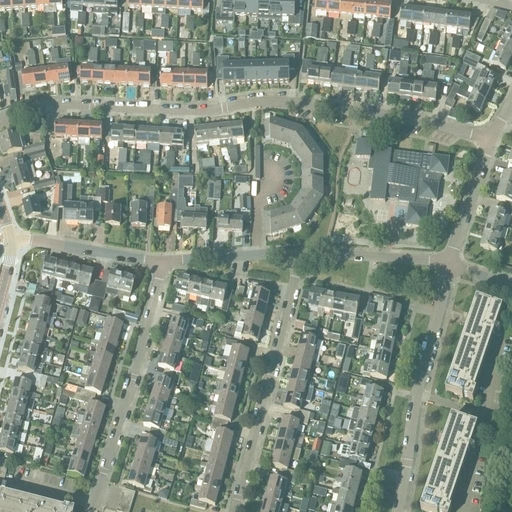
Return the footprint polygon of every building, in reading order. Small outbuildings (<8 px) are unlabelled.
[(0,0),(0,11),(13,10),(11,0),(0,0)] [(11,0),(13,10),(25,9),(24,0),(11,0)] [(24,0),(25,9),(37,8),(36,0),(24,0)] [(43,14),(50,13),(49,0),(36,0),(37,8),(43,8),(43,14)] [(49,0),(50,13),(55,13),(55,7),(62,7),(61,0),(49,0)] [(106,9),(106,0),(94,0),(94,8),(106,9)] [(106,0),(106,9),(106,14),(117,15),(117,9),(118,9),(118,0),(106,0)] [(141,9),(141,0),(128,0),(128,8),(141,9)] [(153,10),(153,0),(141,0),(141,9),(153,10)] [(166,10),(166,0),(153,0),(153,10),(166,10)] [(179,11),(179,0),(166,0),(166,10),(179,11)] [(191,12),(191,0),(179,0),(179,11),(191,12)] [(191,0),(191,12),(203,12),(203,16),(208,16),(209,6),(204,5),(203,0),(191,0)] [(234,8),(234,0),(222,0),(223,1),(218,0),(217,12),(224,13),(225,7),(234,8)] [(246,8),(246,0),(234,0),(234,8),(246,8)] [(258,9),(258,0),(246,0),(246,8),(258,9)] [(270,10),(270,0),(258,0),(258,9),(270,10)] [(282,11),(282,0),(270,0),(270,10),(282,11)] [(298,21),(298,4),(293,4),(292,0),(282,0),(282,11),(290,11),(289,20),(298,21)] [(328,0),(316,0),(315,13),(327,14),(328,0)] [(338,0),(328,0),(327,14),(339,16),(341,0),(338,0)] [(341,0),(339,16),(352,17),(354,2),(341,0)] [(354,2),(352,17),(365,18),(366,3),(354,2)] [(366,3),(365,18),(377,20),(378,4),(366,3)] [(378,4),(377,20),(390,21),(392,6),(378,4)] [(412,25),(414,10),(401,9),(399,23),(412,25)] [(423,26),(425,12),(414,10),(412,25),(423,26)] [(435,28),(437,13),(425,12),(423,26),(435,28)] [(446,29),(448,15),(437,13),(435,28),(446,29)] [(457,31),(459,16),(448,15),(446,29),(457,31)] [(459,16),(457,31),(469,32),(471,18),(459,16)] [(479,34),(484,37),(491,23),(485,20),(479,34)] [(503,42),(511,46),(511,26),(507,24),(504,30),(508,32),(506,36),(501,34),(498,40),(503,42)] [(60,37),(59,29),(51,29),(52,37),(60,37)] [(132,40),(133,50),(141,50),(140,40),(132,40)] [(511,57),(511,46),(503,42),(497,54),(511,60),(511,57)] [(172,54),(173,44),(158,44),(158,53),(172,54)] [(319,56),(327,57),(328,50),(324,50),(324,49),(320,49),(319,56)] [(295,70),(296,52),(289,52),(288,61),(277,61),(278,79),(289,79),(290,70),(295,70)] [(404,61),(405,54),(390,52),(389,62),(400,64),(400,61),(404,61)] [(343,60),(350,61),(351,54),(347,53),(344,53),(343,60)] [(464,59),(478,65),(480,60),(467,53),(464,59)] [(505,72),(511,60),(497,54),(492,65),(505,72)] [(367,63),(374,64),(375,57),(371,57),(371,56),(368,56),(367,63)] [(448,59),(430,56),(429,65),(446,67),(448,59)] [(226,79),(235,79),(234,62),(226,62),(226,58),(219,58),(219,72),(226,72),(226,79)] [(475,70),(478,65),(464,59),(462,64),(475,70)] [(256,79),(256,61),(245,62),(245,79),(256,79)] [(267,79),(266,61),(256,61),(256,79),(267,79)] [(278,79),(277,61),(266,61),(267,79),(278,79)] [(245,79),(245,62),(234,62),(235,79),(245,79)] [(56,69),(58,84),(70,83),(68,68),(56,69)] [(93,84),(94,69),(80,68),(80,83),(93,84)] [(319,85),(321,70),(308,68),(307,83),(319,85)] [(46,86),(58,84),(56,69),(45,71),(46,86)] [(104,84),(105,70),(94,69),(93,84),(104,84)] [(116,85),(117,70),(105,70),(104,84),(116,85)] [(126,85),(127,71),(117,70),(116,85),(126,85)] [(330,87),(332,72),(321,70),(319,85),(330,87)] [(35,87),(46,86),(45,71),(33,72),(35,87)] [(139,86),(140,71),(127,71),(126,85),(139,86)] [(140,71),(139,86),(150,86),(150,72),(140,71)] [(23,89),(35,87),(33,72),(21,74),(23,89)] [(343,88),(345,73),(332,72),(330,87),(343,88)] [(477,85),(490,91),(496,80),(478,72),(476,72),(471,82),(477,85)] [(173,74),(173,73),(161,73),(160,88),(172,88),(173,74)] [(185,88),(185,73),(173,73),(173,74),(172,88),(185,88)] [(196,89),(196,74),(185,73),(185,88),(196,89)] [(355,90),(357,75),(345,73),(343,88),(355,90)] [(196,74),(196,89),(207,89),(208,74),(196,74)] [(367,91),(369,76),(357,75),(355,90),(367,91)] [(369,76),(367,91),(378,93),(380,78),(369,76)] [(399,98),(402,83),(389,81),(387,96),(399,98)] [(411,100),(414,85),(402,83),(399,98),(411,100)] [(423,101),(426,86),(414,85),(411,100),(423,101)] [(449,109),(459,88),(454,85),(444,106),(449,109)] [(485,102),(490,91),(477,85),(472,96),(485,102)] [(426,86),(423,101),(435,103),(438,88),(426,86)] [(479,114),(485,102),(472,96),(466,108),(479,114)] [(265,122),(264,122),(264,139),(269,139),(291,145),(305,164),(305,194),(292,212),(265,219),(265,236),(270,236),(304,225),(323,196),(321,155),(300,129),(269,121),(265,122)] [(66,139),(67,124),(55,123),(55,138),(66,139)] [(78,140),(79,125),(67,124),(66,139),(78,140)] [(89,140),(90,125),(79,125),(78,140),(89,140)] [(90,125),(89,140),(102,141),(103,126),(90,125)] [(230,126),(232,141),(244,140),(242,125),(230,126)] [(220,143),(232,141),(230,126),(218,127),(220,143)] [(208,144),(220,143),(218,127),(207,129),(208,144)] [(123,144),(124,129),(112,128),(111,143),(123,144)] [(135,145),(136,130),(124,129),(123,144),(135,145)] [(195,145),(208,144),(207,129),(194,130),(195,145)] [(148,145),(149,131),(136,130),(135,145),(148,145)] [(159,146),(160,131),(149,131),(148,145),(159,146)] [(171,147),(171,132),(160,131),(159,146),(171,147)] [(171,132),(171,147),(183,148),(184,133),(171,132)] [(0,147),(2,156),(22,151),(18,136),(0,140),(0,147)] [(376,150),(371,150),(372,143),(357,141),(355,158),(369,160),(368,171),(374,171),(370,201),(385,203),(386,196),(398,197),(397,203),(408,204),(405,226),(425,229),(427,210),(430,201),(436,202),(438,185),(441,175),(446,176),(448,160),(432,157),(431,161),(422,160),(422,156),(391,152),(380,150),(376,150)] [(26,156),(44,151),(44,144),(24,150),(25,156),(26,156)] [(28,160),(45,156),(44,151),(26,156),(28,160)] [(199,171),(214,170),(213,160),(210,160),(198,162),(199,171)] [(13,178),(34,173),(33,167),(25,169),(24,163),(10,167),(13,178)] [(367,167),(350,167),(351,183),(362,182),(362,174),(367,174),(367,167)] [(223,169),(215,170),(199,171),(199,178),(215,178),(223,178),(223,169)] [(34,173),(13,178),(16,191),(30,187),(28,181),(36,179),(34,173)] [(500,188),(511,191),(511,177),(504,175),(500,188)] [(179,178),(178,188),(184,188),(192,189),(193,179),(179,178)] [(34,191),(54,186),(53,181),(33,186),(34,191)] [(78,224),(79,207),(70,206),(71,188),(60,187),(59,209),(65,210),(64,224),(78,224)] [(511,191),(500,188),(496,200),(511,204),(511,191)] [(177,213),(178,201),(178,192),(173,192),(170,197),(169,208),(159,208),(158,229),(170,229),(171,212),(177,213)] [(152,223),(154,199),(147,198),(147,203),(144,203),(144,206),(131,206),(130,212),(132,212),(132,227),(145,228),(146,222),(152,223)] [(79,207),(78,224),(93,225),(94,211),(100,212),(101,200),(89,200),(88,207),(79,207)] [(51,215),(39,213),(36,201),(23,205),(27,220),(31,219),(57,223),(58,207),(52,207),(51,215)] [(194,231),(195,211),(186,210),(185,201),(178,201),(177,213),(177,223),(182,223),(181,230),(194,231)] [(195,208),(195,211),(194,231),(206,231),(207,211),(199,210),(199,208),(195,208)] [(120,227),(121,210),(107,209),(106,226),(120,227)] [(487,223),(504,229),(508,216),(491,211),(487,223)] [(230,232),(231,214),(226,213),(226,219),(218,219),(217,232),(230,232)] [(231,213),(231,214),(230,232),(242,233),(243,220),(236,220),(236,213),(231,213)] [(500,241),(504,229),(487,223),(483,236),(500,241)] [(497,253),(500,241),(483,236),(480,248),(497,253)] [(53,279),(57,263),(45,260),(40,276),(50,279),(53,279)] [(64,282),(68,266),(57,263),(53,279),(50,279),(49,286),(53,287),(54,280),(63,282),(64,282)] [(76,285),(80,269),(68,266),(64,282),(63,282),(61,289),(64,290),(66,283),(74,285),(76,285)] [(92,297),(95,283),(90,282),(92,272),(80,269),(76,285),(74,285),(73,292),(76,293),(78,286),(88,288),(86,296),(92,297)] [(118,292),(122,276),(110,273),(106,286),(95,283),(92,297),(103,300),(106,289),(118,292)] [(122,276),(118,292),(116,300),(120,301),(121,297),(128,299),(129,295),(134,279),(122,276)] [(188,296),(192,279),(180,276),(176,293),(186,295),(188,296)] [(200,299),(204,282),(192,279),(188,296),(186,295),(185,303),(188,303),(190,296),(197,298),(200,299)] [(211,302),(215,285),(204,282),(200,299),(197,298),(196,306),(200,307),(202,299),(209,301),(211,302)] [(211,302),(209,301),(208,309),(210,309),(213,310),(215,303),(223,305),(221,312),(227,314),(232,293),(227,291),(227,289),(215,285),(211,302)] [(241,300),(244,289),(237,288),(235,299),(241,300)] [(50,299),(52,292),(38,289),(36,296),(50,299)] [(321,311),(324,294),(312,291),(308,308),(318,310),(321,311)] [(251,303),(267,307),(270,296),(254,292),(251,301),(251,303)] [(55,294),(53,302),(59,303),(61,297),(62,295),(55,294)] [(333,313),(336,296),(324,294),(321,311),(318,310),(317,317),(323,318),(324,311),(330,313),(330,312),(333,313)] [(344,315),(348,299),(336,296),(333,313),(330,312),(330,313),(329,320),(333,321),(334,313),(342,315),(344,315)] [(342,315),(341,323),(345,323),(347,316),(356,318),(359,301),(348,299),(344,315),(342,315)] [(48,316),(47,318),(55,320),(56,316),(48,314),(51,304),(35,300),(32,312),(48,316)] [(248,313),(248,314),(264,318),(267,307),(251,303),(251,301),(244,300),(243,303),(250,305),(248,313)] [(375,316),(375,319),(382,321),(383,318),(384,318),(399,321),(401,310),(396,309),(397,302),(384,300),(383,306),(385,307),(383,316),(375,316)] [(499,319),(502,309),(478,301),(472,318),(469,317),(465,326),(469,327),(446,393),(472,403),(476,392),(471,391),(491,333),(499,336),(500,332),(495,330),(495,329),(492,327),(495,318),(499,319)] [(183,315),(185,309),(173,306),(172,312),(183,315)] [(123,320),(125,313),(113,310),(112,316),(123,320)] [(46,325),(47,318),(48,316),(32,312),(29,323),(45,327),(44,329),(52,331),(53,327),(46,325)] [(245,324),(245,326),(261,330),(264,318),(248,314),(248,313),(241,312),(240,314),(247,316),(245,324)] [(102,333),(118,338),(121,326),(105,321),(106,320),(99,318),(98,324),(104,326),(102,331),(103,331),(102,333)] [(185,337),(185,340),(191,341),(192,338),(186,336),(189,326),(196,328),(197,323),(182,318),(181,323),(172,321),(169,332),(185,337)] [(381,328),(380,330),(397,333),(398,333),(399,328),(398,327),(399,321),(384,318),(383,318),(382,321),(381,328)] [(359,341),(359,338),(362,322),(355,321),(352,339),(359,341)] [(42,337),(44,329),(45,327),(29,323),(26,335),(42,339),(42,341),(49,343),(50,339),(42,337)] [(235,334),(234,338),(241,339),(242,339),(258,343),(261,330),(245,326),(245,324),(238,323),(237,326),(244,329),(242,336),(235,334)] [(316,330),(311,328),(305,327),(303,333),(315,336),(316,330)] [(380,332),(378,342),(394,345),(396,334),(397,333),(380,330),(380,328),(373,328),(372,331),(380,332)] [(103,331),(102,331),(95,330),(94,334),(101,336),(99,342),(98,344),(114,349),(118,338),(102,333),(103,331)] [(182,348),(185,340),(185,337),(169,332),(166,343),(182,349),(181,351),(188,353),(189,350),(182,348)] [(40,349),(42,341),(42,339),(26,335),(23,347),(39,351),(39,353),(46,354),(47,351),(40,349)] [(315,353),(314,356),(322,357),(323,354),(316,352),(318,342),(302,338),(299,349),(315,353)] [(377,344),(376,352),(375,353),(392,357),(394,345),(378,342),(378,340),(370,340),(370,342),(377,344)] [(99,342),(99,343),(91,341),(90,346),(97,348),(95,354),(95,356),(111,361),(114,349),(98,344),(99,342)] [(179,359),(181,351),(182,349),(166,343),(162,355),(178,360),(177,363),(185,364),(186,361),(179,359)] [(37,359),(39,353),(39,351),(23,347),(20,358),(36,362),(36,364),(43,366),(45,361),(37,359)] [(230,360),(246,364),(249,353),(233,349),(231,358),(230,360)] [(313,363),(314,356),(315,353),(299,349),(296,360),(312,364),(311,367),(319,368),(320,367),(320,365),(313,363)] [(375,356),(373,363),(373,365),(389,369),(392,357),(375,353),(376,352),(368,351),(368,354),(375,356)] [(95,354),(95,355),(88,353),(87,357),(94,359),(92,365),(91,367),(107,372),(111,361),(95,356),(95,354)] [(175,372),(177,363),(178,360),(162,355),(158,367),(167,369),(165,375),(180,379),(182,374),(175,372)] [(230,362),(227,372),(243,376),(246,364),(230,360),(231,358),(223,357),(222,360),(230,362)] [(33,375),(36,364),(36,362),(20,358),(17,371),(25,372),(23,378),(46,384),(47,378),(33,375)] [(310,375),(311,367),(312,364),(296,360),(293,372),(309,376),(309,379),(316,380),(317,376),(310,375)] [(373,365),(373,363),(366,363),(365,366),(372,367),(372,368),(371,375),(363,373),(363,377),(370,379),(370,378),(387,381),(389,369),(373,365)] [(92,365),(91,366),(85,364),(83,368),(90,370),(88,376),(88,378),(104,383),(107,372),(91,367),(92,365)] [(227,374),(224,383),(240,388),(243,376),(227,372),(228,370),(220,369),(219,372),(227,374)] [(307,387),(309,379),(309,376),(293,372),(290,384),(306,388),(306,391),(313,392),(314,389),(307,387)] [(178,386),(180,379),(165,375),(163,381),(158,379),(155,391),(171,396),(170,398),(177,400),(178,397),(171,395),(174,384),(178,386)] [(88,376),(88,377),(81,376),(80,379),(87,381),(84,391),(77,389),(76,394),(94,400),(96,395),(100,396),(104,383),(88,378),(88,376)] [(27,399),(35,401),(36,396),(29,394),(31,386),(44,389),(46,384),(23,378),(22,383),(14,382),(11,394),(28,398),(27,399)] [(223,386),(221,395),(237,399),(240,388),(224,383),(224,382),(217,381),(216,384),(223,386)] [(364,400),(380,405),(383,393),(382,393),(383,387),(362,382),(361,387),(367,389),(365,398),(364,400)] [(304,398),(306,391),(306,388),(290,384),(287,395),(303,400),(303,403),(310,404),(311,400),(304,398)] [(167,406),(170,398),(171,396),(155,391),(151,402),(167,407),(166,410),(174,411),(175,409),(167,406)] [(218,407),(234,411),(237,399),(221,395),(221,393),(214,392),(213,396),(220,398),(218,405),(218,407)] [(25,407),(27,399),(28,398),(11,394),(9,405),(25,409),(24,411),(32,413),(32,409),(25,407)] [(92,406),(94,400),(76,394),(74,401),(88,405),(85,414),(85,416),(101,421),(104,410),(92,406)] [(300,412),(303,403),(303,400),(287,395),(284,408),(295,411),(293,416),(309,420),(310,415),(300,412)] [(61,396),(58,404),(65,407),(67,398),(61,396)] [(380,405),(364,400),(365,398),(357,397),(356,401),(364,403),(362,410),(362,411),(361,412),(377,416),(380,405)] [(164,418),(166,410),(167,407),(151,402),(148,414),(163,419),(163,421),(170,423),(171,420),(164,418)] [(234,411),(218,407),(218,405),(211,404),(210,407),(217,409),(214,419),(213,424),(227,428),(228,423),(230,423),(234,411)] [(22,419),(24,411),(25,409),(9,405),(6,417),(22,421),(22,423),(28,425),(29,421),(22,419)] [(361,415),(359,421),(359,423),(374,428),(377,416),(361,412),(362,411),(362,410),(354,409),(353,413),(361,415)] [(85,416),(85,414),(78,413),(77,416),(84,418),(82,426),(81,427),(97,432),(101,421),(85,416)] [(160,431),(163,421),(163,419),(148,414),(144,426),(160,431)] [(307,426),(309,420),(293,416),(292,422),(284,420),(281,432),(297,436),(296,439),(303,440),(304,436),(297,434),(300,424),(307,426)] [(19,432),(22,423),(22,421),(6,417),(3,428),(19,433),(19,434),(26,436),(26,434),(19,432)] [(473,438),(477,427),(452,419),(447,436),(443,434),(440,443),(444,445),(421,511),(422,511),(449,511),(450,511),(446,509),(465,452),(474,455),(475,451),(469,449),(470,447),(467,446),(470,437),(473,438)] [(356,433),(355,435),(371,440),(374,428),(359,423),(359,421),(351,420),(348,432),(356,433)] [(225,434),(227,428),(213,424),(211,431),(218,433),(215,442),(215,443),(215,444),(230,448),(233,436),(225,434)] [(81,427),(82,426),(74,425),(74,426),(73,429),(80,431),(78,437),(78,439),(94,444),(97,432),(81,427)] [(17,443),(19,434),(19,433),(3,428),(0,439),(0,440),(16,444),(16,446),(23,448),(24,444),(17,443)] [(332,440),(335,431),(327,429),(325,438),(332,440)] [(294,446),(296,439),(297,436),(281,432),(278,443),(293,448),(293,451),(300,452),(301,449),(301,448),(294,446)] [(355,437),(353,445),(352,447),(368,451),(371,440),(355,435),(356,433),(348,432),(347,436),(355,437)] [(78,439),(78,437),(71,436),(70,440),(77,442),(75,449),(74,450),(90,455),(94,444),(78,439)] [(155,455),(155,457),(162,459),(163,456),(156,453),(159,443),(143,438),(139,450),(155,455)] [(382,438),(373,438),(373,451),(382,451),(382,438)] [(165,439),(163,445),(170,447),(172,441),(165,439)] [(14,455),(16,446),(16,444),(0,440),(0,453),(13,456),(13,458),(19,460),(20,456),(14,455)] [(215,444),(215,443),(208,441),(207,445),(214,447),(212,453),(212,455),(227,459),(230,448),(215,444)] [(291,458),(293,451),(293,448),(278,443),(275,455),(290,459),(290,462),(297,463),(298,461),(298,459),(291,458)] [(324,443),(322,449),(330,451),(332,445),(324,443)] [(342,457),(340,463),(356,468),(357,461),(365,463),(368,451),(352,447),(353,445),(345,444),(345,447),(344,446),(341,457),(342,457)] [(71,462),(87,467),(90,455),(74,450),(75,449),(67,448),(66,451),(73,453),(71,462)] [(152,465),(155,457),(155,455),(139,450),(136,461),(152,466),(151,468),(158,470),(159,467),(152,465)] [(227,459),(212,455),(212,454),(204,453),(203,456),(211,458),(209,465),(209,466),(201,464),(200,468),(208,470),(209,467),(224,471),(227,459)] [(297,474),(287,471),(290,462),(290,459),(275,455),(271,467),(282,470),(281,475),(296,480),(297,474)] [(87,467),(71,462),(71,460),(64,459),(63,463),(70,465),(67,474),(83,479),(87,467)] [(149,477),(151,468),(152,466),(136,461),(132,472),(148,477),(148,480),(155,482),(156,479),(149,477)] [(354,473),(356,468),(340,463),(339,469),(346,471),(344,480),(343,482),(359,487),(362,475),(354,473)] [(222,482),(224,471),(209,467),(208,470),(206,477),(206,478),(222,482)] [(145,488),(148,480),(148,477),(132,472),(129,485),(145,490),(144,492),(151,494),(152,490),(145,488)] [(162,478),(173,481),(175,476),(164,472),(162,478)] [(222,482),(206,478),(206,477),(199,475),(197,479),(205,481),(203,488),(203,489),(202,490),(218,494),(222,482)] [(292,495),(285,494),(287,484),(294,486),(296,480),(281,475),(280,475),(279,482),(271,480),(268,491),(284,495),(284,498),(291,499),(292,495)] [(343,482),(344,480),(336,479),(335,481),(335,483),(343,485),(343,486),(341,493),(340,494),(356,498),(359,487),(343,482)] [(159,495),(167,500),(172,492),(164,487),(159,495)] [(202,490),(203,489),(195,487),(194,491),(202,494),(199,503),(192,501),(190,507),(204,511),(207,504),(215,507),(218,494),(202,490)] [(50,511),(2,499),(5,490),(1,489),(0,492),(0,511),(71,511),(62,510),(61,511),(50,511)] [(123,496),(133,499),(135,494),(124,491),(123,496)] [(282,505),(284,498),(284,495),(268,491),(265,502),(281,506),(280,509),(288,510),(289,507),(282,505)] [(340,497),(338,504),(337,506),(353,510),(356,498),(340,494),(341,493),(333,491),(332,495),(340,497)] [(132,505),(133,499),(123,496),(121,501),(132,505)] [(130,510),(132,505),(121,501),(119,507),(130,510)] [(279,511),(280,509),(281,506),(265,502),(262,511),(279,511)] [(352,511),(353,510),(337,506),(338,504),(330,502),(327,511),(352,511)]
